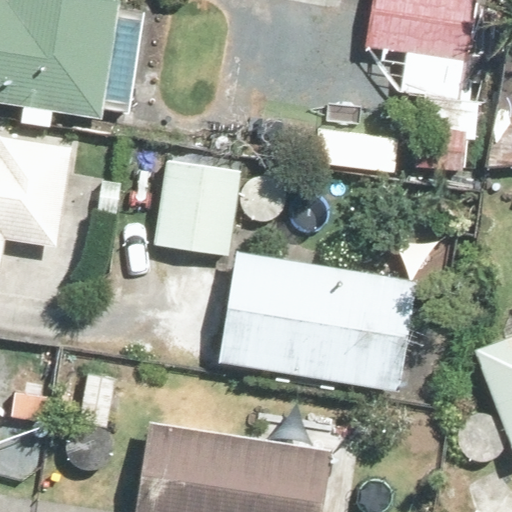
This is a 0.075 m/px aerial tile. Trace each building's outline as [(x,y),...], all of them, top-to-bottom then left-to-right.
[(0,0),(0,95),(26,100),(24,118),(55,123),(57,105),(106,113),(107,104),(134,109),(150,9),(124,6),(124,0),(0,0)] [(377,0),(364,81),(462,96),(470,52),(502,58),(510,8),(478,3),(478,0),(377,0)] [(0,263),(4,264),(9,233),(62,240),(76,142),(4,132),(2,144),(0,143),(0,263)] [(420,163),(464,166),(466,139),(422,135),(420,163)] [(157,238),(236,250),(248,165),(171,153),(157,238)] [(124,179),(105,177),(103,206),(122,208),(124,179)] [(244,244),(227,354),(405,384),(423,273),(244,244)] [(511,332),(480,345),(511,426),(511,332)] [(17,344),(13,376),(40,380),(45,347),(17,344)] [(92,370),(84,417),(110,422),(118,374),(92,370)] [(0,419),(18,422),(25,383),(0,378),(0,419)] [(327,511),(337,443),(326,441),(327,429),(259,418),(257,431),(158,416),(143,511),(327,511)]
